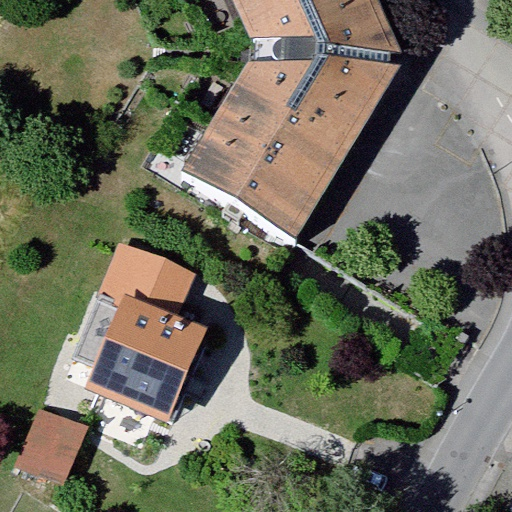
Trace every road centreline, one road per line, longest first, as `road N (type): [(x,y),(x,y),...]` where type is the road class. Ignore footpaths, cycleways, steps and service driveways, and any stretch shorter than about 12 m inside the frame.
road 1 (tertiary): [(511,379),(440,511)]
road 2 (residential): [(451,0),(511,107)]
